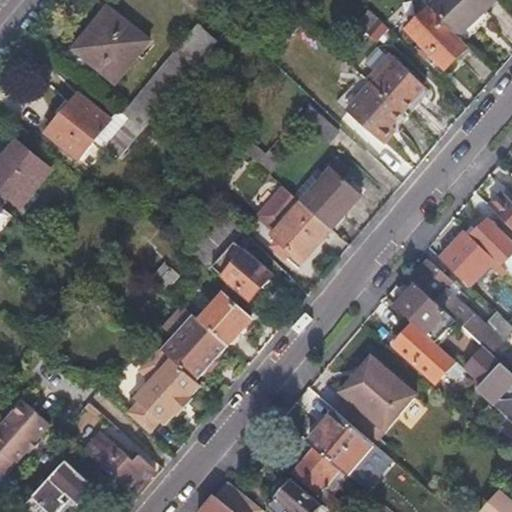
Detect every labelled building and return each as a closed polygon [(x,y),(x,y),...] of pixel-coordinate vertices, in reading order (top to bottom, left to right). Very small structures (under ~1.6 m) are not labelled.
[(466,42),(485,24),(459,0),(443,0),(434,8),(466,42)] [(460,0),(485,23),(501,9),(493,0),(460,0)] [(462,62),(474,51),(466,42),(434,8),(433,7),(409,29),(446,70),(459,58),(462,62)] [(149,43),(108,9),(73,50),(115,84),(149,43)] [(205,59),(218,44),(199,28),(186,42),(205,59)] [(143,132),(205,59),(186,42),(125,116),(130,121),(143,132)] [(348,111),(386,148),(398,134),(391,127),(401,116),(419,97),(427,87),(399,59),(392,68),(376,84),(374,82),(371,85),(348,111)] [(111,122),(81,97),(49,135),(79,159),(111,122)] [(304,116),(333,143),(341,134),(312,108),(304,116)] [(330,147),(333,143),(304,116),(301,120),(330,147)] [(119,161),(143,132),(130,121),(105,150),(119,161)] [(51,171),(18,144),(0,165),(0,189),(21,207),(51,171)] [(255,145),(247,154),(259,164),(267,155),(255,145)] [(267,155),(259,164),(271,175),(278,166),(267,155)] [(271,175),(259,164),(253,171),(265,182),(271,175)] [(302,204),(334,232),(363,198),(332,170),(302,204)] [(511,201),(505,194),(492,208),(511,227),(511,201)] [(305,264),(334,232),(302,204),(274,235),(282,243),(276,249),(287,259),(293,252),(305,264)] [(244,237),(220,215),(190,249),(214,271),(216,268),(238,244),(244,237)] [(511,245),(487,222),(473,238),(503,266),(511,256),(511,245)] [(467,232),(443,259),(471,285),(490,265),(503,277),(508,271),(503,266),(473,238),(467,232)] [(249,255),(238,244),(216,268),(227,279),(254,303),(276,279),(249,255)] [(411,280),(418,285),(459,323),(470,311),(447,290),(453,283),(429,261),(411,280)] [(168,271),(158,283),(167,290),(177,279),(168,271)] [(418,285),(398,308),(422,330),(437,343),(448,330),(451,332),(459,323),(418,285)] [(202,323),(230,349),(254,323),(226,297),(202,323)] [(196,317),(187,309),(166,332),(174,341),(196,317)] [(511,324),(500,313),(476,339),(486,348),(493,354),(511,332),(511,324)] [(174,341),(165,352),(191,377),(198,383),(208,373),(213,377),(223,365),(218,361),(230,349),(202,323),(196,317),(174,341)] [(437,343),(422,330),(403,353),(437,384),(457,362),(437,343)] [(165,352),(160,348),(137,373),(149,385),(132,404),(137,408),(128,417),(149,435),(158,427),(162,430),(172,419),(174,421),(188,405),(186,403),(201,386),(198,383),(191,377),(165,352)] [(466,370),(483,386),(503,363),(493,354),(486,348),(466,370)] [(348,400),(337,413),(375,446),(418,397),(373,358),(341,394),(348,400)] [(511,421),(511,396),(507,392),(511,386),(511,371),(503,363),(483,386),(478,390),(501,412),(511,421)] [(0,471),(6,477),(51,426),(25,403),(0,430),(0,471)] [(337,413),(311,444),(349,476),(375,446),(337,413)] [(100,440),(88,453),(134,494),(156,470),(142,457),(136,462),(112,439),(106,445),(100,440)] [(330,503),(328,505),(336,511),(341,511),(345,507),(326,490),(337,477),(330,471),(333,467),(320,456),(311,467),(308,464),(298,476),(330,503)] [(25,511),(26,511),(65,511),(75,501),(83,508),(99,489),(69,463),(25,511)] [(328,505),(294,477),(290,482),(324,510),(328,505)] [(272,511),(326,511),(327,511),(324,510),(290,482),(284,483),(276,492),(278,496),(273,501),(275,503),(270,509),(272,511)] [(222,494),(217,499),(233,511),(261,511),(228,487),(222,494)] [(480,511),(502,511),(511,502),(498,492),(480,511)] [(233,511),(217,499),(206,511),(233,511)] [(511,511),(511,503),(511,502),(502,511),(511,511)]
